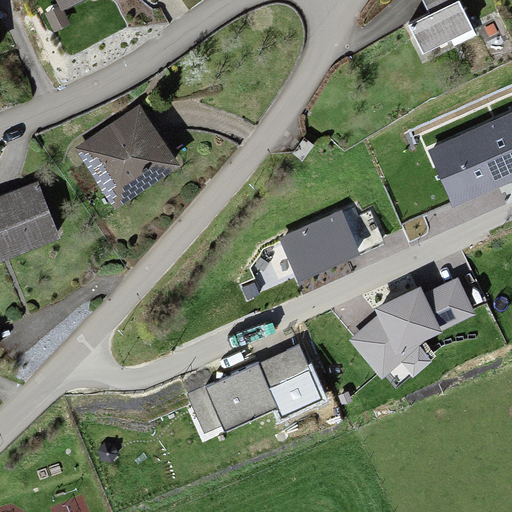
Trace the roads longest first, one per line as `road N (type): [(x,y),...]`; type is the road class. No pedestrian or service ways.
road 1 (residential): [(79,352),(111,378),(144,384),(511,221)]
road 2 (residential): [(354,5),(167,258),(79,352)]
road 3 (residential): [(0,131),(87,100),(239,0)]
